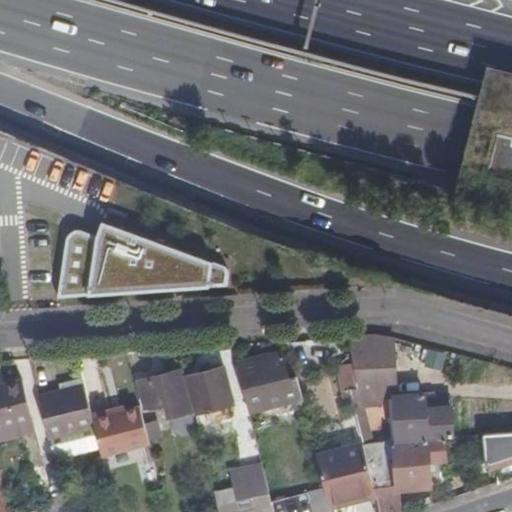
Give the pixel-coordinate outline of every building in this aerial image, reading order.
[(385,337),(351,339),(356,364),(360,390),(395,388),(393,359),(398,358),(396,339),(385,337)] [(305,401),(300,380),(290,382),(285,359),(260,365),(259,361),(239,366),(249,405),(267,400),(270,410),(305,401)] [(360,390),(356,364),(341,366),(346,392),(353,391),(360,390)] [(226,369),(189,378),(199,415),(211,411),(211,415),(208,416),(211,425),(229,420),(225,408),(235,406),(226,369)] [(197,413),(187,372),(142,382),(149,409),(168,404),(169,405),(173,418),(197,413)] [(89,391),(86,382),(62,387),(64,394),(64,396),(89,391)] [(26,383),(0,388),(0,430),(35,421),(26,383)] [(395,388),(360,390),(353,391),(357,405),(365,405),(364,401),(396,399),(396,397),(395,388)] [(64,394),(42,398),(52,441),(98,429),(95,416),(89,391),(64,396),(64,394)] [(349,408),(357,406),(357,405),(353,391),(346,392),(349,408)] [(396,397),(396,399),(400,441),(447,439),(455,438),(454,409),(429,411),(428,402),(428,396),(396,397)] [(267,400),(249,405),(251,414),(270,410),(267,400)] [(453,401),(428,402),(429,411),(454,409),(453,401)] [(153,446),(143,409),(128,412),(118,415),(117,411),(95,416),(98,429),(103,451),(105,458),(153,446)] [(35,421),(0,430),(0,441),(38,432),(35,421)] [(98,429),(52,441),(57,462),(103,451),(98,429)] [(511,435),(493,436),(494,466),(496,466),(496,473),(504,473),(504,484),(511,481),(511,435)] [(400,441),(366,444),(377,489),(401,488),(432,487),(431,462),(448,462),(447,439),(400,441)] [(377,489),(366,444),(319,456),(328,490),(332,505),(378,493),(377,489)] [(275,511),(264,468),(233,474),(240,503),(247,502),(249,511),(275,511)] [(11,511),(2,473),(0,473),(0,511),(11,511)] [(401,488),(377,489),(378,493),(380,500),(381,503),(401,502),(401,488)] [(333,511),(332,505),(328,490),(310,494),(315,511),(333,511)] [(334,511),(380,500),(378,493),(332,505),(333,511),(334,511)] [(240,503),(220,508),(221,511),(249,511),(247,502),(240,503)] [(400,511),(401,502),(381,503),(383,511),(400,511)]
